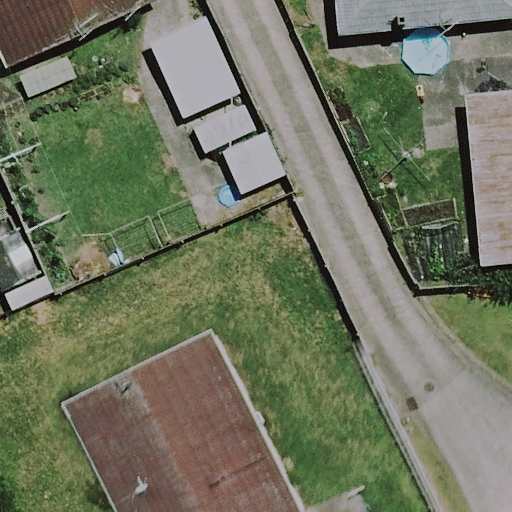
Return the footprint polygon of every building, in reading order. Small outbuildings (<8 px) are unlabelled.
[(0,0),(0,70),(137,8),(133,0),(0,0)] [(506,18),(504,0),(326,0),(331,38),(506,18)] [(194,27),(139,55),(220,215),(276,187),(194,27)] [(511,268),(511,94),(452,101),(473,273),(511,268)] [(298,511),(216,343),(69,415),(116,511),(298,511)]
